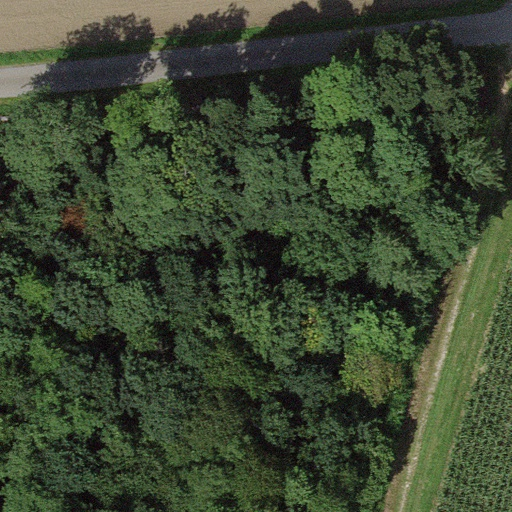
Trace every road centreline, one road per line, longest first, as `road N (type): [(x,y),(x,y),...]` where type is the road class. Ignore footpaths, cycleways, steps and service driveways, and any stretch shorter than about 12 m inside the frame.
road 1 (track): [(0,86),(511,27)]
road 2 (track): [(413,511),(511,175)]
